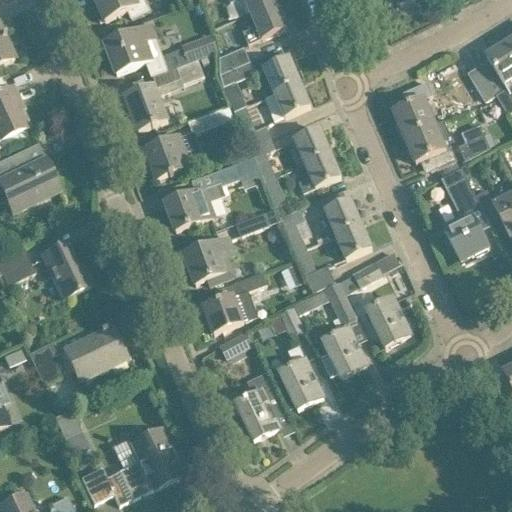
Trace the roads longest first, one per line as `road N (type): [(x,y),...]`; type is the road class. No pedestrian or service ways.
road 1 (residential): [(234,511),(41,0)]
road 2 (residential): [(462,359),(344,90)]
road 3 (residential): [(250,511),(462,359)]
road 4 (residential): [(344,90),(511,2)]
